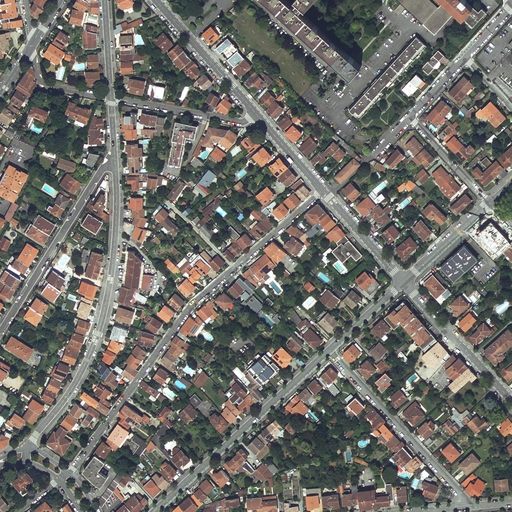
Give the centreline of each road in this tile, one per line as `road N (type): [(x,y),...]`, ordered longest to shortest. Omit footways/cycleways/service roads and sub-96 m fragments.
road 1 (residential): [(67,471),(184,312),(322,191)]
road 2 (residential): [(114,164),(115,237),(97,333),(72,387),(27,448)]
road 3 (tertiary): [(153,511),(329,350)]
road 4 (residential): [(329,350),(467,506)]
road 5 (residential): [(0,333),(98,174),(114,164)]
road 6 (residential): [(511,401),(403,281)]
road 7 (residential): [(255,114),(155,0)]
road 8 (residential): [(255,114),(241,121),(110,97)]
road 9 (residential): [(403,281),(322,191)]
